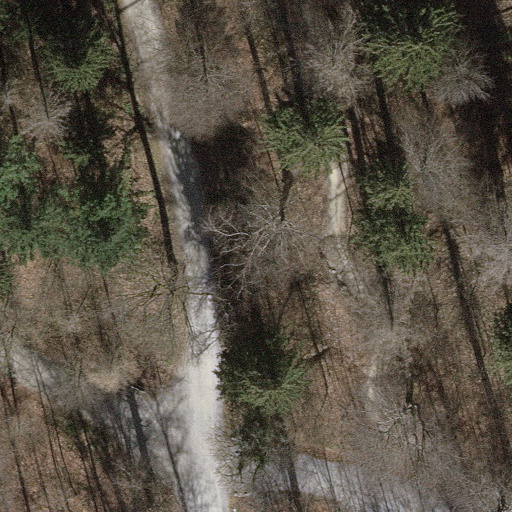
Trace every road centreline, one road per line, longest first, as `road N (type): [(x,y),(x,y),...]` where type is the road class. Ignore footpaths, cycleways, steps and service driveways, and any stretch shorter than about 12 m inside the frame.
road 1 (track): [(145,0),(201,259),(205,463),(217,511)]
road 2 (track): [(427,511),(306,470),(205,463),(0,347)]
